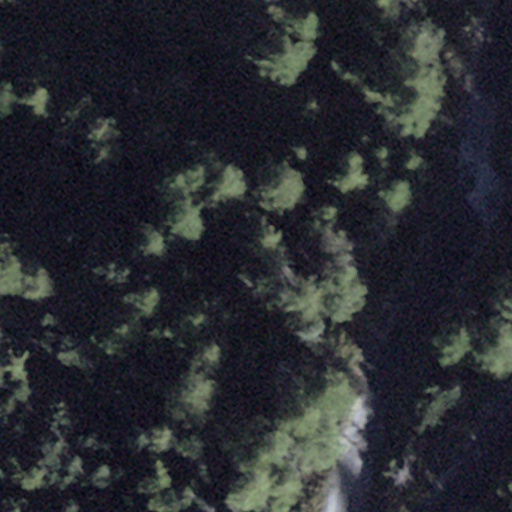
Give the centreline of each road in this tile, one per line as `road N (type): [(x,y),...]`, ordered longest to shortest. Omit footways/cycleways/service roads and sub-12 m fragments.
road 1 (track): [(344,511),(351,479),(489,163),(491,52),(505,0)]
road 2 (track): [(511,400),(489,421),(449,511)]
